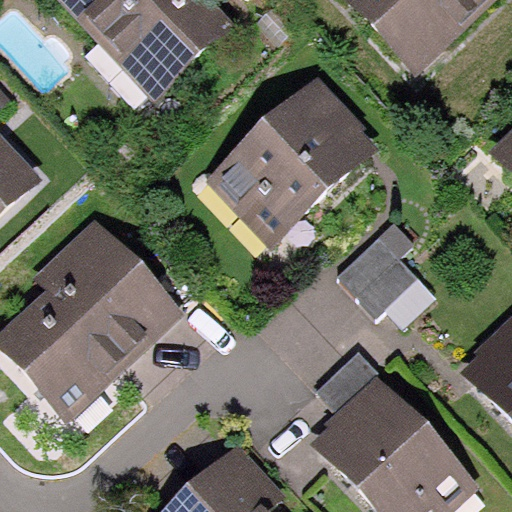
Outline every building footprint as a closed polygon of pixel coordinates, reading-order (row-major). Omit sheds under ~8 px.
[(60,0),(154,101),(238,24),(215,0),(60,0)] [(350,0),(420,74),(499,0),(350,0)] [(318,79),(206,183),(270,252),(382,148),(318,79)] [(0,220),(45,182),(2,132),(0,133),(0,112),(10,103),(0,91),(0,220)] [(511,134),(490,155),(511,178),(511,134)] [(55,293),(0,342),(0,347),(70,424),(142,359),(188,318),(102,223),(42,278),(55,293)] [(396,226),(336,284),(376,324),(389,311),(404,326),(437,294),(402,258),(415,246),(396,226)] [(483,358),(465,375),(511,425),(511,323),(479,353),(483,358)] [(339,416),(377,380),(381,377),(359,354),(318,393),(339,416)] [(377,380),(339,416),(327,427),(331,431),(312,447),(372,511),(457,511),(483,488),(377,380)] [(192,493),(169,511),(276,511),(274,510),(286,499),(242,449),(192,493)]
